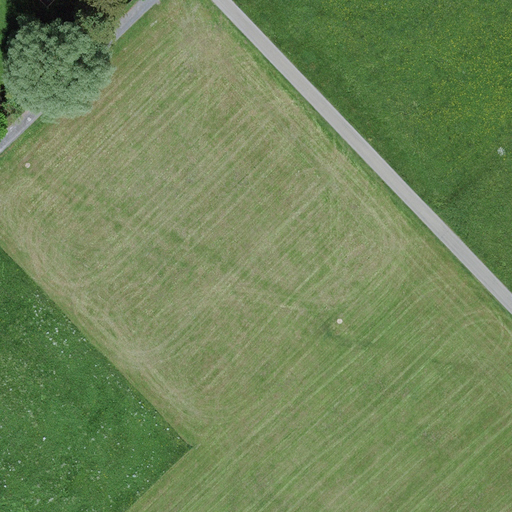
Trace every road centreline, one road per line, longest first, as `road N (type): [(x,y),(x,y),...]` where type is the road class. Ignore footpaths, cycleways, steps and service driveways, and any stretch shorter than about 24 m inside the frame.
road 1 (track): [(222,0),(511,307)]
road 2 (track): [(150,0),(0,146)]
